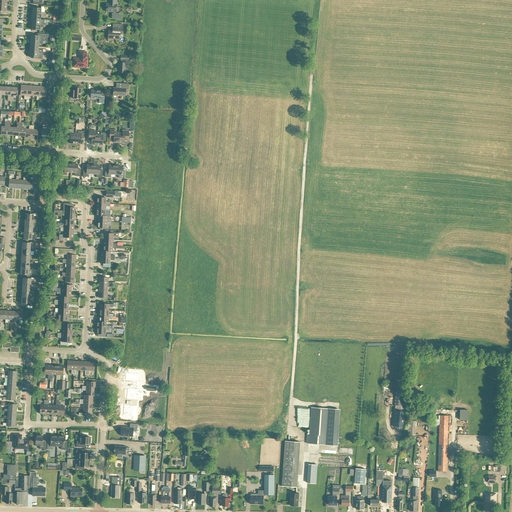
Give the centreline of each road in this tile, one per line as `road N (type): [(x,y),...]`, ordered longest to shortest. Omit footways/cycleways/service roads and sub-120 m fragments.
road 1 (residential): [(84,352),(84,200)]
road 2 (residential): [(103,424),(27,424),(28,362)]
road 3 (residential): [(82,0),(83,34),(107,61),(106,74),(53,77)]
